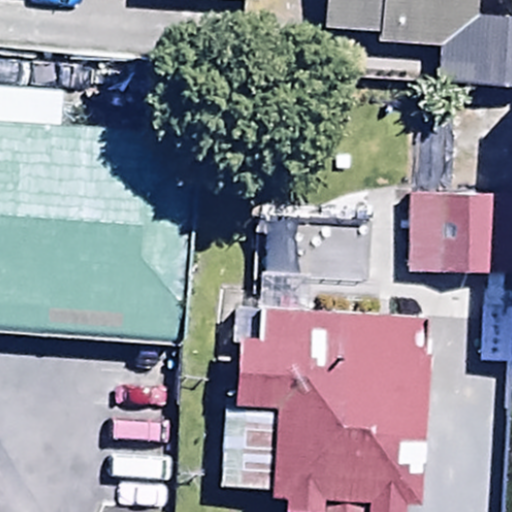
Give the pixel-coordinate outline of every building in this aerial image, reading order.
[(57,0),(0,0),(0,13),(30,16),(31,2),(57,4),(57,0)] [(139,0),(139,8),(255,16),(255,0),(139,0)] [(438,79),(437,93),(511,97),(511,46),(471,45),(473,0),(323,0),(320,72),(438,79)] [(186,125),(0,115),(0,335),(175,345),(186,125)] [(451,135),(392,134),(391,189),(450,190),(451,135)] [(487,211),(402,207),(399,283),(483,287),(487,211)] [(407,511),(420,331),(375,329),(376,282),(317,280),(319,227),(250,225),(247,285),(257,285),(255,357),(232,356),(230,421),(218,421),(215,507),(278,511),(407,511)]
